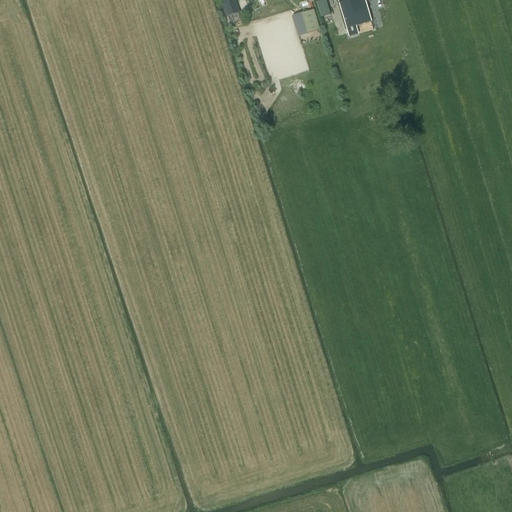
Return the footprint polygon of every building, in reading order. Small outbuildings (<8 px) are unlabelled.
[(227,19),(238,15),(240,14),(234,0),(220,0),(223,7),(227,19)] [(324,0),(322,0),(315,3),(319,18),(329,14),(324,0)] [(363,0),(337,0),(347,31),(371,23),(363,0)] [(307,35),(320,31),(313,10),(301,15),(307,35)] [(248,42),(241,45),(245,56),(253,53),(248,42)]
